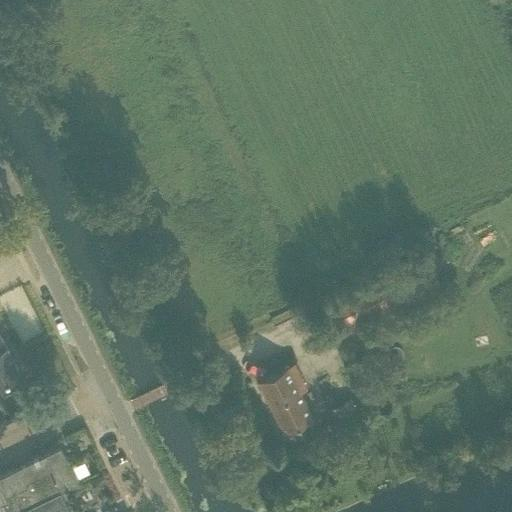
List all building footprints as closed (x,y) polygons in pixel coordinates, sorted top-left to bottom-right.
[(317,305),(338,348),(347,343),(342,334),(440,286),(423,253),(317,305)] [(0,389),(7,386),(7,381),(20,374),(0,335),(0,389)] [(259,379),(284,429),(311,416),(298,389),(305,386),(293,362),(259,379)] [(341,427),(347,436),(366,425),(350,396),(330,407),(335,416),(322,424),(328,434),(341,427)] [(12,494),(21,490),(29,507),(61,492),(79,482),(60,446),(2,474),(12,494)] [(0,475),(0,511),(16,511),(29,507),(21,490),(12,494),(2,474),(0,475)] [(29,507),(16,511),(70,511),(61,492),(29,507)]
